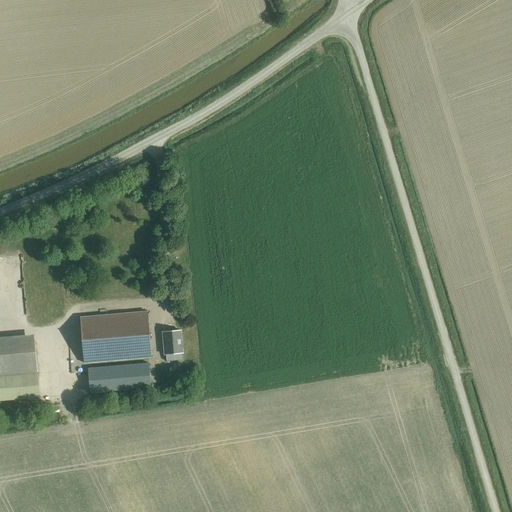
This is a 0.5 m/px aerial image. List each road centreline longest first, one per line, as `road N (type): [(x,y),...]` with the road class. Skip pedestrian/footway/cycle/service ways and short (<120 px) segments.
road 1 (unclassified): [(493,511),(347,14)]
road 2 (unclassified): [(0,209),(145,143),(347,14)]
